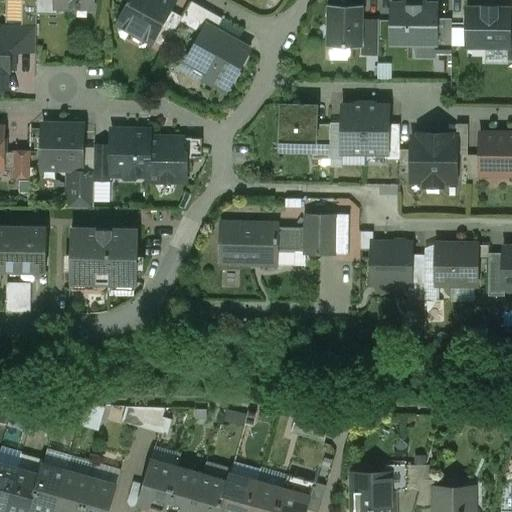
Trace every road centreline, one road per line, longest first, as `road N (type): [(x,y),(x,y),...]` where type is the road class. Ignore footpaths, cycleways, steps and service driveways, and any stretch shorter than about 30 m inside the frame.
road 1 (residential): [(511,224),(394,223),(361,194),(220,183)]
road 2 (residential): [(265,82),(413,93),(441,115),(511,117)]
road 3 (residential): [(225,139),(158,105),(0,104)]
road 4 (residential): [(149,311),(185,322),(218,311),(340,312)]
road 5 (residential): [(0,326),(92,328),(149,311)]
road 6 (residential): [(149,311),(191,222),(220,183)]
